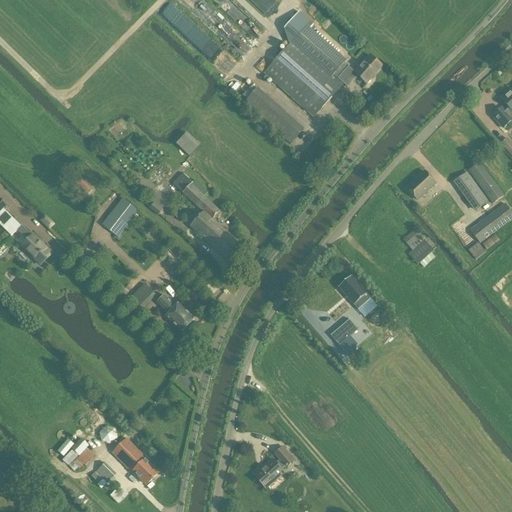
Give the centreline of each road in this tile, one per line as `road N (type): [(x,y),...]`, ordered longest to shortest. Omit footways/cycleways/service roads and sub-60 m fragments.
road 1 (unclassified): [(180,511),(207,381),(240,295),(370,138),(507,0)]
road 2 (unclassified): [(214,511),(243,375),(280,299),(410,148),(511,47)]
road 3 (track): [(164,0),(72,91),(56,94),(0,37)]
road 4 (track): [(315,131),(246,70),(274,37),(240,0)]
